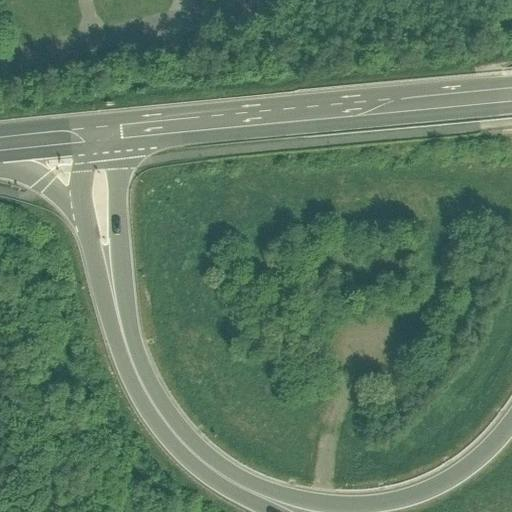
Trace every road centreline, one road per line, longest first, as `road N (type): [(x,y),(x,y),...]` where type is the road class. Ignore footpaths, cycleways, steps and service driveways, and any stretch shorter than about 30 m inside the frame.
road 1 (tertiary): [(511,98),(95,136)]
road 2 (motorway): [(511,424),(489,452),(423,496),(325,507),(240,490)]
road 3 (motorway): [(103,249),(116,331),(148,407),(199,464),(240,490)]
road 4 (motorway): [(0,158),(46,181),(103,249)]
